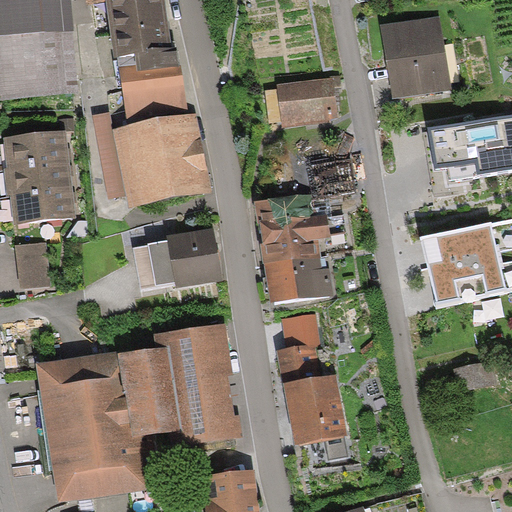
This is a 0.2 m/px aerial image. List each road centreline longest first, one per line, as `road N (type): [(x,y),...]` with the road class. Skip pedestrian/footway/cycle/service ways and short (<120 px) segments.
road 1 (residential): [(442,511),(398,354),(344,0)]
road 2 (residential): [(195,0),(292,511)]
